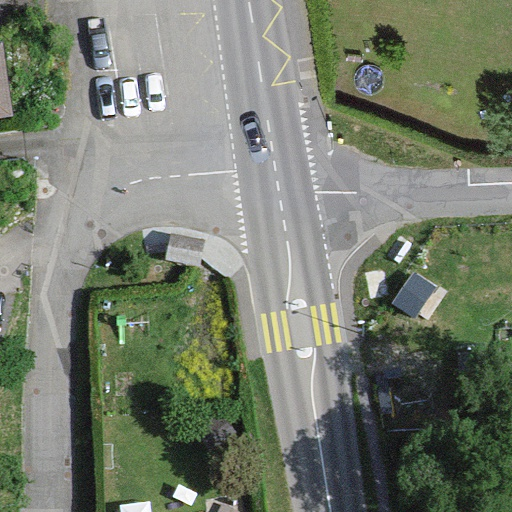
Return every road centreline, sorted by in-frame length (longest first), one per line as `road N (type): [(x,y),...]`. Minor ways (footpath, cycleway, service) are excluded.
road 1 (residential): [(275,166),(130,179),(79,219),(52,278),(51,511)]
road 2 (tertiary): [(331,511),(280,198)]
road 3 (residential): [(280,198),(511,188)]
road 4 (tertiary): [(275,166),(248,0)]
